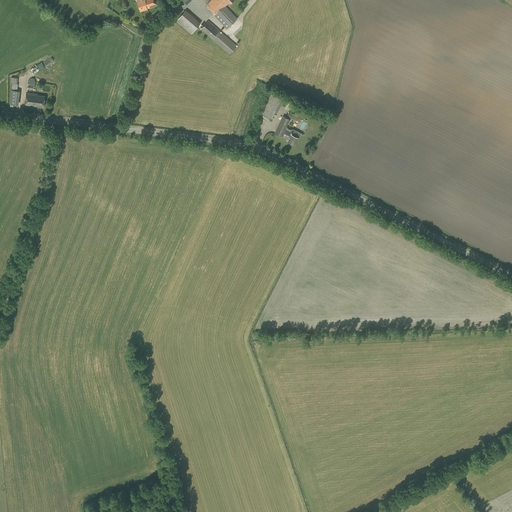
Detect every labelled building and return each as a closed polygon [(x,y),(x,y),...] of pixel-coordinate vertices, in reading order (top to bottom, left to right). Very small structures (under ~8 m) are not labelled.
[(136,0),(140,11),(147,9),(147,8),(156,6),(154,0),(136,0)] [(230,3),(232,0),(211,0),(206,5),(216,14),(214,16),(227,29),(237,18),(226,6),(229,2),(230,3)] [(191,34),(201,23),(185,10),(176,21),(191,34)] [(230,54),(237,46),(219,30),(208,21),(200,29),(212,38),(230,54)] [(17,91),(12,90),(10,103),(17,104),(19,91),(17,91)] [(271,119),(282,96),(271,91),(260,114),(271,119)] [(43,106),(45,96),(37,95),(38,94),(26,92),(25,105),(36,106),(36,105),(43,106)] [(291,132),(284,129),(289,119),(283,116),(275,133),(281,136),(281,135),(289,139),(288,141),(294,144),(297,137),(298,138),(300,133),(293,129),(291,132)]
